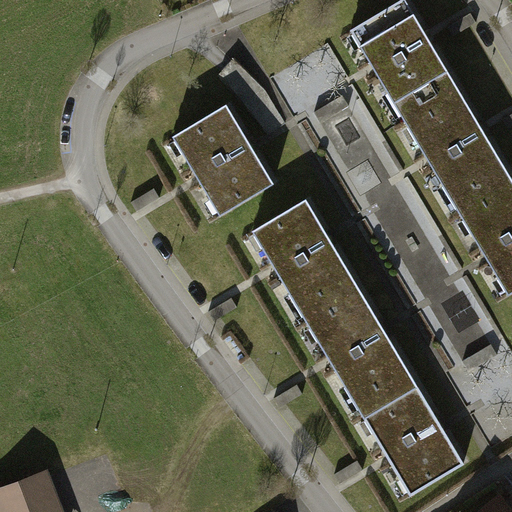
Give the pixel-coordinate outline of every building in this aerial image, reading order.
[(511,293),(511,171),(412,0),(401,0),(351,29),(507,297),(511,293)] [(478,23),(472,13),(449,27),(455,36),(478,23)] [(281,180),(233,97),(173,131),(221,214),(281,180)] [(160,198),(155,188),(131,202),(137,211),(160,198)] [(463,463),(305,198),(252,230),(410,495),(463,463)] [(238,307),(232,298),(209,311),(215,321),(238,307)] [(304,394),(298,385),(275,399),(280,408),(304,394)] [(364,470),(358,461),(335,474),(341,484),(364,470)] [(68,511),(53,467),(0,486),(0,511),(68,511)] [(509,511),(499,498),(480,511),(509,511)]
